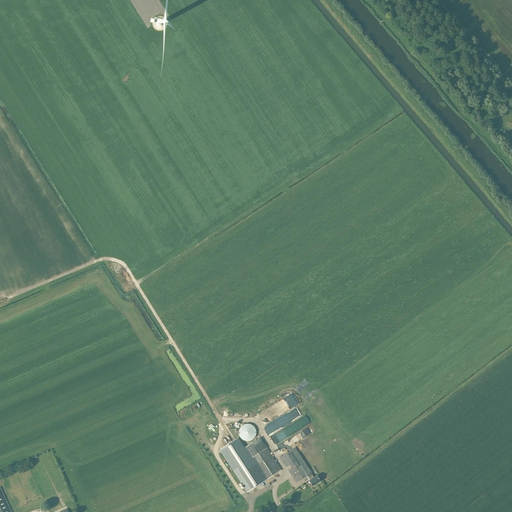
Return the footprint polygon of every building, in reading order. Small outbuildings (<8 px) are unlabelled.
[(280,399),(284,410),(299,404),(294,393),(280,399)] [(307,426),(303,419),(283,430),(281,427),(300,416),(296,410),(267,426),(277,443),(307,426)] [(253,434),(254,432),(253,430),(253,429),(252,428),(251,426),(250,425),(248,424),(247,424),(246,424),(244,424),(242,424),(241,425),(240,426),(239,427),(238,428),(237,430),(237,432),(237,433),(237,435),(238,436),(239,438),(241,439),(242,440),(243,440),(245,440),(246,440),(248,440),(250,439),(251,438),(252,437),(253,436),(253,434)] [(302,438),(312,433),(309,428),(299,433),(302,438)] [(238,437),(219,450),(246,492),(281,470),(267,447),(260,437),(245,447),(238,437)] [(298,451),(295,447),(279,457),(286,467),(290,465),(292,468),(288,470),(296,483),(307,476),(310,480),(308,481),(312,486),(321,481),(317,475),(314,477),(311,473),(312,473),(309,469),(298,451)] [(11,511),(0,487),(0,486),(0,511),(11,511)]
